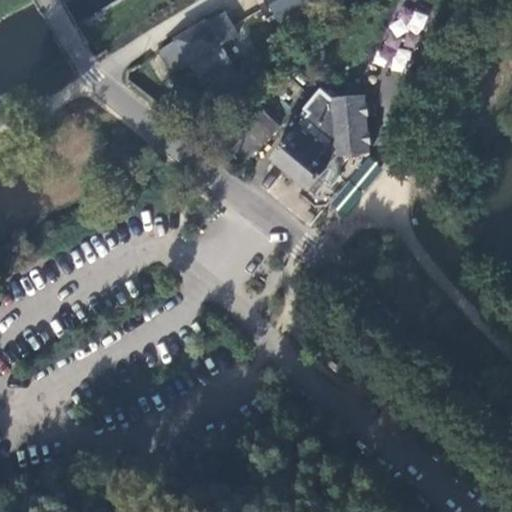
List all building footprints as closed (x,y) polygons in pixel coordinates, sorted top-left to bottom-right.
[(272,0),(287,22),(301,12),(293,0),(272,0)] [(392,61),(405,65),(423,14),(396,5),(386,34),(400,39),(392,61)] [(177,41),(161,50),(172,72),(190,62),(200,82),(232,62),(222,45),(239,35),(225,13),(210,22),(207,19),(176,38),(177,41)] [(373,64),(387,68),(394,44),(380,40),(373,64)] [(317,178),(325,167),(328,170),(337,158),(341,153),(371,148),(363,93),(331,97),(319,87),(303,106),(310,112),(271,160),(306,191),(317,178)] [(253,103),(236,124),(260,144),(261,145),(278,126),(253,103)] [(236,124),(222,142),(243,162),(260,144),(236,124)] [(339,173),(337,158),(328,170),(325,167),(317,178),(328,187),(339,173)]
